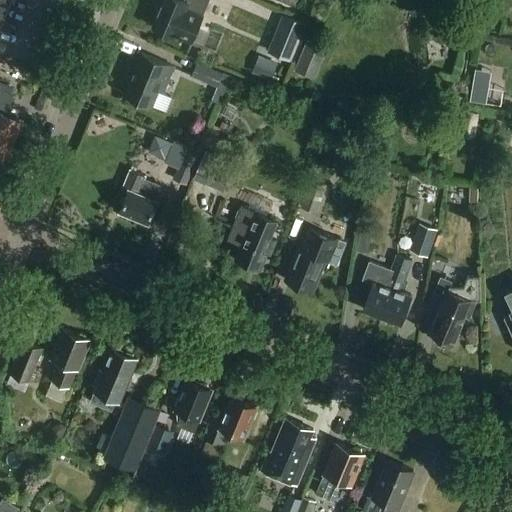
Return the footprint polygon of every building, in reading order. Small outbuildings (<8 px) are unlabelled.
[(0,0),(0,23),(8,0),(0,0)] [(209,0),(183,0),(184,1),(181,0),(163,0),(152,26),(175,36),(192,42),(209,0)] [(282,14),(268,52),(291,61),(306,24),(282,14)] [(295,70),(314,78),(325,53),(306,44),(295,70)] [(141,52),(123,94),(152,106),(166,111),(172,97),(163,93),(174,66),(141,52)] [(258,55),(252,72),(271,80),(278,63),(258,55)] [(196,62),(191,74),(218,86),(223,74),(196,62)] [(13,97),(0,92),(0,155),(7,158),(15,138),(18,139),(22,128),(20,127),(22,122),(6,115),(13,97)] [(456,135),(475,138),(479,113),(460,110),(456,135)] [(312,139),(308,151),(317,153),(320,142),(312,139)] [(370,143),(354,141),(351,158),(367,160),(370,143)] [(174,179),(187,184),(198,158),(185,152),(174,179)] [(194,178),(222,191),(232,170),(203,157),(194,178)] [(145,175),(130,169),(122,187),(128,190),(119,210),(148,222),(157,201),(154,199),(160,185),(143,178),(145,175)] [(301,207),(316,213),(326,186),(311,180),(301,207)] [(228,239),(241,245),(236,258),(239,260),(240,264),(245,266),(249,263),(260,268),(266,252),(269,254),(275,239),(268,236),(275,220),(241,207),(228,239)] [(357,250),(369,252),(374,222),(362,220),(357,250)] [(410,251),(428,257),(438,229),(419,223),(410,251)] [(301,246),(288,278),(313,287),(318,274),(321,276),(328,260),(336,263),(345,242),(310,228),(303,247),(301,246)] [(398,256),(394,267),(407,272),(411,261),(398,256)] [(366,281),(375,284),(366,311),(384,318),(397,281),(390,279),(392,272),(372,265),(366,281)] [(397,281),(384,318),(402,324),(411,297),(397,292),(401,283),(403,283),(407,272),(394,267),(392,272),(390,279),(397,281)] [(464,287),(450,288),(455,276),(444,271),(434,294),(445,299),(431,332),(437,335),(436,337),(454,345),(466,318),(469,319),(477,300),(480,300),(480,277),(468,277),(464,287)] [(75,335),(63,330),(51,359),(58,362),(50,380),(67,387),(75,369),(77,370),(89,341),(86,339),(85,334),(79,332),(75,335)] [(11,374),(7,384),(24,391),(28,381),(41,350),(25,342),(11,374)] [(91,402),(111,410),(113,406),(117,408),(138,358),(134,357),(133,354),(127,351),(124,353),(113,348),(103,372),(99,370),(93,385),(97,386),(92,397),(93,399),(91,402)] [(200,385),(187,380),(180,396),(177,397),(175,401),(177,405),(175,409),(184,413),(179,425),(193,431),(198,419),(200,420),(212,390),(209,389),(207,385),(202,383),(200,385)] [(105,450),(102,457),(136,471),(161,408),(128,395),(118,419),(111,436),(105,450)] [(258,406),(233,396),(224,417),(223,416),(217,429),(220,430),(214,443),(223,447),(229,433),(243,439),(245,434),(249,435),(253,426),(250,425),(258,406)] [(313,429),(286,418),(271,453),(269,452),(261,471),(296,485),(315,438),(311,436),(313,429)] [(53,425),(48,438),(61,443),(67,426),(60,423),(53,425)] [(147,447),(165,454),(173,432),(156,425),(147,447)] [(103,432),(97,447),(105,450),(111,436),(103,432)] [(214,443),(208,441),(204,452),(218,458),(223,447),(214,443)] [(352,449),(351,448),(336,442),(323,473),(324,474),(316,493),(333,500),(341,481),(351,485),(365,454),(360,452),(360,449),(354,446),(352,449)] [(388,460),(374,493),(369,491),(362,511),(365,511),(380,511),(384,502),(398,508),(414,470),(388,460)] [(203,477),(208,466),(196,461),(191,471),(203,477)] [(246,479),(230,472),(221,495),(238,501),(246,479)] [(288,495),(281,511),(311,511),(316,501),(303,497),(302,500),(288,495)] [(18,511),(19,510),(2,500),(0,503),(0,511),(18,511)]
